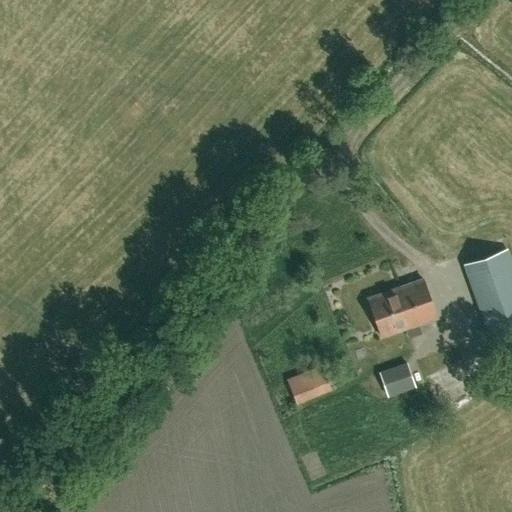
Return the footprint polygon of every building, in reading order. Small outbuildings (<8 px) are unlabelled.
[(466,265),(492,344),(511,337),(511,264),(508,251),(466,265)] [(381,336),(437,317),(424,279),(368,298),(381,336)] [(453,414),(466,407),(460,394),(475,387),(462,362),(434,376),(453,414)] [(379,374),(388,399),(415,390),(406,365),(379,374)] [(325,387),(317,366),(289,377),(297,397),(325,387)]
